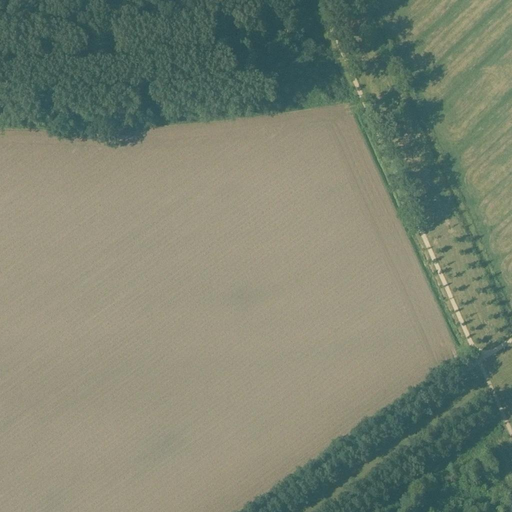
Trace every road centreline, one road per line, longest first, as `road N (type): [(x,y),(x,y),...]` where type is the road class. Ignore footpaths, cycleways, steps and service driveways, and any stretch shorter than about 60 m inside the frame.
road 1 (track): [(478,361),(318,0)]
road 2 (track): [(478,361),(267,511)]
